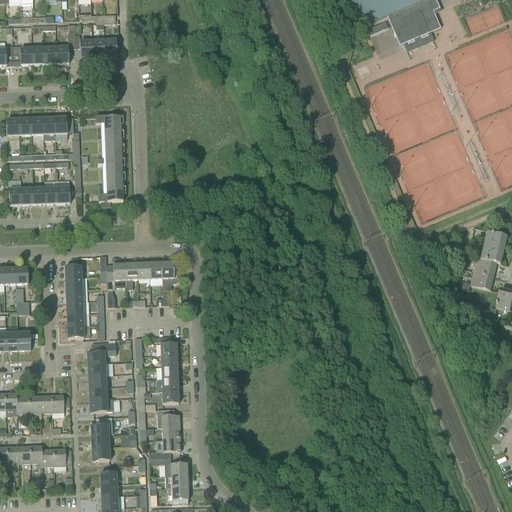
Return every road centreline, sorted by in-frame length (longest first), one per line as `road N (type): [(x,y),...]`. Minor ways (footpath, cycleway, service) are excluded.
road 1 (residential): [(246,511),(225,498),(204,465),(192,250)]
road 2 (residential): [(0,373),(38,372),(50,360),(47,251)]
road 3 (residential): [(0,223),(143,218)]
road 4 (residential): [(143,218),(138,108),(127,95)]
road 5 (residential): [(0,98),(127,95)]
